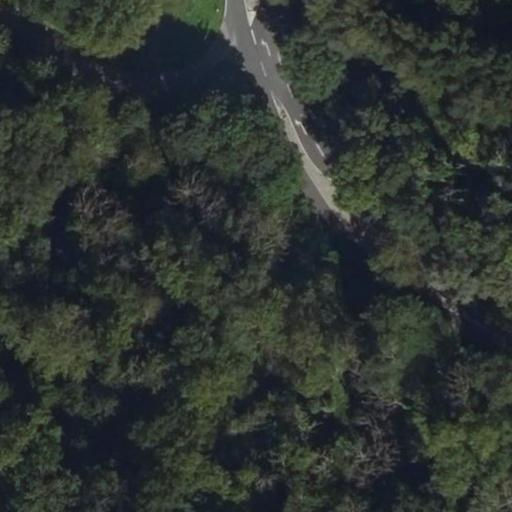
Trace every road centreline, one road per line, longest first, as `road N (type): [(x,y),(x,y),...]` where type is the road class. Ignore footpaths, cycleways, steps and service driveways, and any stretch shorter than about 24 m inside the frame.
road 1 (tertiary): [(261,69),(344,224),(434,302),(511,344)]
road 2 (unclassified): [(261,69),(143,93),(0,8)]
